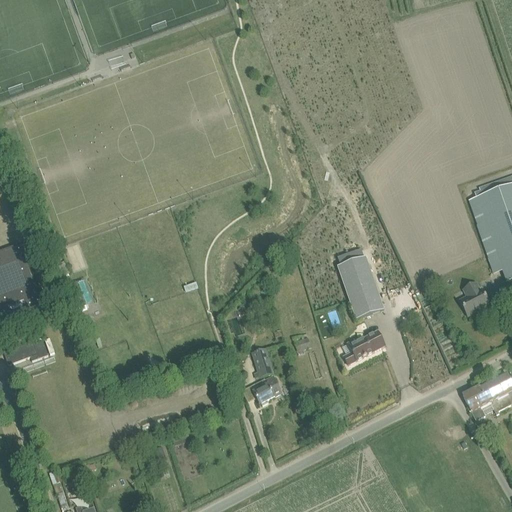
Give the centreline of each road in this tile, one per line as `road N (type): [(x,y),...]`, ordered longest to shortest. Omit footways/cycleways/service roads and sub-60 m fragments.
road 1 (unclassified): [(207,511),(449,387)]
road 2 (unclassified): [(511,498),(449,387)]
